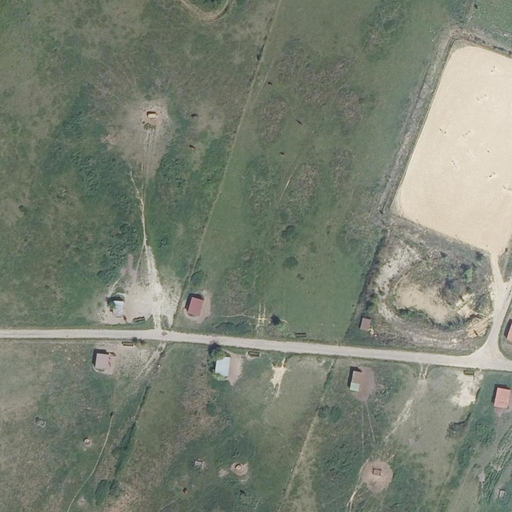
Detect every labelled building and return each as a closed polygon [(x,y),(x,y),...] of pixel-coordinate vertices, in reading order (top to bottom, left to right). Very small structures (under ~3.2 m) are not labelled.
[(200,317),(205,301),(193,296),(187,312),(200,317)] [(113,315),(123,315),(124,301),(113,300),(113,315)] [(363,318),(361,329),(370,330),(372,319),(363,318)] [(96,353),(96,368),(108,369),(109,354),(96,353)] [(216,356),(215,375),(229,376),(230,357),(216,356)] [(353,371),(350,390),(359,391),(362,372),(353,371)] [(494,407),(508,409),(511,390),(497,387),(494,407)]
